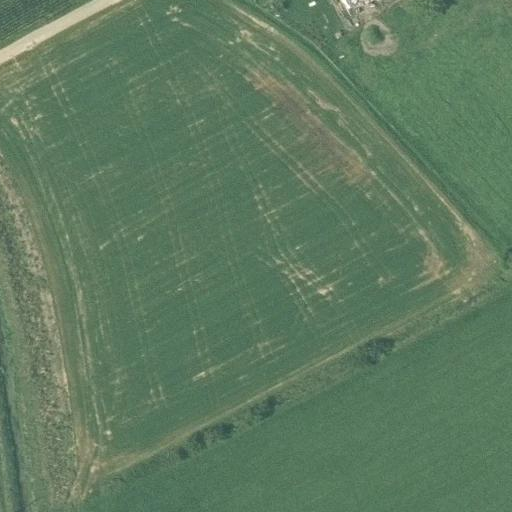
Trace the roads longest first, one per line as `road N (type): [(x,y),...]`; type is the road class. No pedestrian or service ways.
road 1 (track): [(0,221),(61,511)]
road 2 (track): [(0,59),(108,0)]
